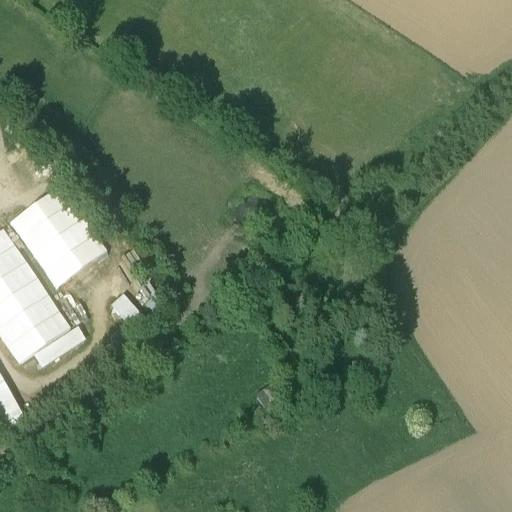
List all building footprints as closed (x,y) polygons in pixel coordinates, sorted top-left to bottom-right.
[(55,290),(104,260),(61,192),(12,222),(55,290)] [(70,332),(3,233),(0,235),(0,340),(17,366),(70,332)] [(147,313),(162,296),(143,278),(127,295),(147,313)] [(137,334),(150,322),(125,296),(112,308),(137,334)] [(0,382),(0,435),(24,421),(0,382)]
